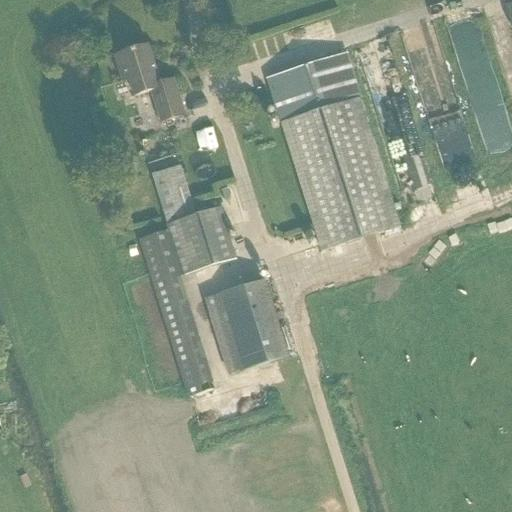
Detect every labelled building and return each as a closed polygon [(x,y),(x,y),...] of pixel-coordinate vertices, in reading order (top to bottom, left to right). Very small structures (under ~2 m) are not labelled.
[(511,147),(476,14),(450,20),(486,154),(511,147)] [(162,123),(185,115),(174,80),(161,85),(149,46),(115,57),(123,82),(130,80),(135,97),(152,91),(162,123)] [(345,56),(269,80),(323,253),(400,229),(391,201),(345,56)] [(243,103),(255,112),(261,103),(249,94),(243,103)] [(189,398),(215,390),(180,277),(238,260),(222,208),(197,215),(182,168),(152,177),(169,232),(140,241),(189,398)] [(221,294),(243,372),(290,357),(267,280),(221,294)]
